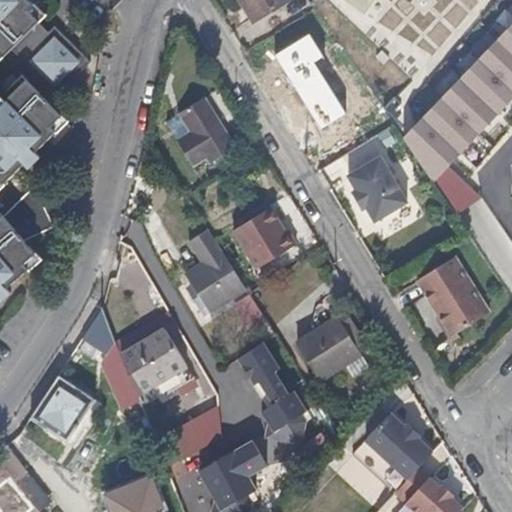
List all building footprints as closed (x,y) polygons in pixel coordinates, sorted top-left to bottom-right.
[(26,0),(19,6),(13,0),(0,0),(0,64),(2,66),(14,53),(40,26),(47,19),(27,0),(26,0)] [(290,0),(244,0),(258,21),(290,0)] [(326,0),(410,79),(437,52),(413,29),(414,27),(385,0),(326,0)] [(448,167),(511,99),(511,21),(406,135),(435,180),(448,167)] [(24,63),(51,36),(40,26),(14,53),(24,63)] [(53,107),(93,65),(56,30),(51,36),(24,63),(38,76),(31,84),(24,78),(0,102),(0,195),(28,167),(33,172),(44,160),(39,155),(32,149),(42,139),(49,146),(70,124),(53,107)] [(240,150),(211,102),(183,119),(194,137),(181,145),(201,175),(240,150)] [(49,146),(42,139),(32,149),(39,155),(49,146)] [(408,202),(380,156),(347,177),(356,191),(352,193),(363,210),(366,207),(375,222),(408,202)] [(298,247),(289,233),(287,235),(272,211),(235,234),(258,272),(298,247)] [(12,293),(46,263),(3,215),(0,218),(0,301),(1,302),(5,307),(16,297),(12,293)] [(247,292),(220,250),(209,232),(191,246),(205,267),(187,279),(198,296),(204,305),(210,315),(247,292)] [(491,310),(455,254),(417,277),(440,313),(452,333),(456,332),(491,310)] [(204,305),(198,296),(193,301),(199,308),(204,305)] [(246,325),(262,318),(252,296),(236,302),(246,325)] [(116,339),(111,326),(104,309),(103,308),(85,336),(83,338),(106,354),(116,339)] [(458,334),(456,332),(452,333),(440,313),(436,316),(451,339),(458,334)] [(320,384),(362,359),(338,322),(297,348),(320,384)] [(187,367),(184,363),(171,340),(166,331),(123,357),(125,363),(143,394),(159,384),(187,367)] [(135,387),(128,370),(125,363),(123,357),(119,348),(116,339),(106,354),(122,396),(136,391),(135,387)] [(305,415),(299,405),(285,382),(263,346),(238,362),(247,378),(266,410),(260,415),(267,426),(264,441),(305,415)] [(166,397),(194,380),(187,367),(159,384),(166,397)] [(70,444),(98,400),(59,375),(40,403),(31,418),(70,444)] [(177,478),(230,451),(209,410),(156,437),(177,478)] [(434,452),(392,412),(367,439),(408,479),(419,467),(434,452)] [(215,497),(263,468),(249,443),(223,460),(224,463),(202,475),(215,497)] [(28,472),(7,444),(0,450),(0,460),(16,482),(28,472)] [(460,511),(464,508),(452,498),(441,487),(431,478),(406,504),(415,511),(460,511)] [(455,495),(443,484),(441,487),(452,498),(455,495)]
